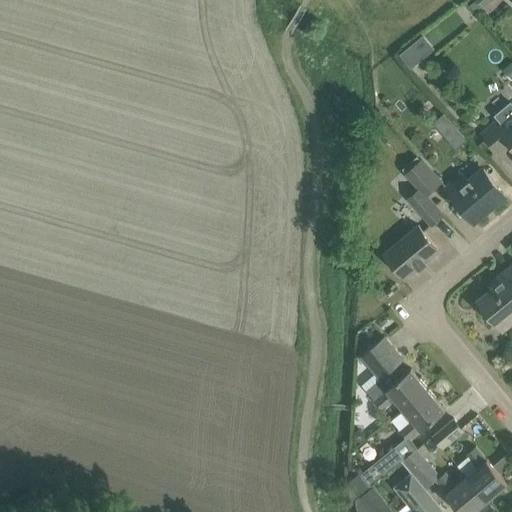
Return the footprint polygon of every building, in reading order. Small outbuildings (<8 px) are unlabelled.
[(385,47),(390,53),(414,35),(404,22),(384,37),(389,44),(385,47)] [(399,51),(411,66),(436,47),(424,32),(399,51)] [(496,121),(482,132),(498,152),(511,141),(511,101),(494,115),(501,123),(499,125),(496,121)] [(453,124),(444,133),(457,148),(467,139),(453,124)] [(440,180),(421,159),(407,172),(425,193),(440,180)] [(505,194),(493,179),(484,168),(463,185),(457,177),(446,186),(474,220),(505,194)] [(443,213),(425,193),(407,172),(396,182),(431,223),(443,213)] [(439,249),(426,233),(419,224),(385,252),(405,277),(418,266),(419,267),(428,259),(427,259),(439,249)] [(511,264),(500,274),(504,279),(478,300),(503,330),(511,322),(511,264)] [(362,355),(381,378),(404,358),(385,335),(362,355)] [(395,398),(404,409),(429,388),(412,368),(387,388),(374,399),(382,409),(395,398)] [(413,419),(400,430),(408,439),(421,428),(421,429),(446,408),(429,388),(404,409),(413,419)] [(433,435),(443,447),(464,430),(453,417),(433,435)] [(417,477),(426,488),(436,479),(447,492),(447,493),(462,511),(472,511),(487,500),(467,476),(456,485),(445,472),(441,475),(418,446),(404,458),(402,459),(417,477)] [(467,476),(487,500),(508,482),(500,473),(493,465),(487,458),(487,459),(476,446),(467,453),(478,466),(467,476)] [(360,474),(370,486),(402,459),(404,458),(394,447),(360,474)] [(511,455),(509,452),(493,465),(500,473),(511,462),(511,455)] [(413,511),(431,511),(440,504),(422,483),(403,499),(413,511)] [(379,511),(389,504),(373,486),(353,501),(356,511),(379,511)]
